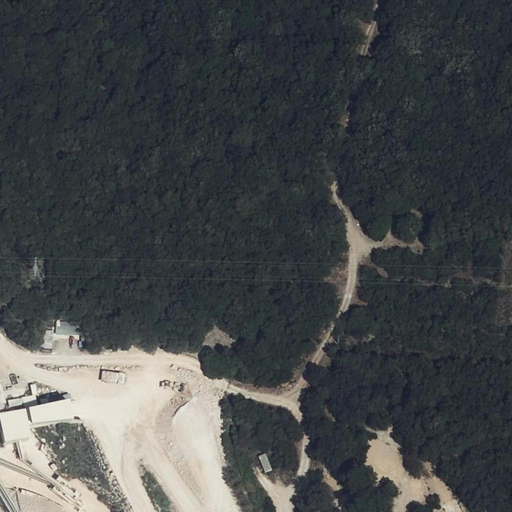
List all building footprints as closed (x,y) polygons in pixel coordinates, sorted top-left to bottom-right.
[(80,335),(81,322),(57,320),(56,333),(80,335)] [(66,392),(75,388),(70,377),(62,381),(66,392)] [(33,410),(0,415),(0,440),(0,443),(25,439),(22,426),(35,424),(33,410)] [(377,477),(403,462),(390,441),(369,454),(373,460),(369,462),(377,477)] [(421,506),(426,481),(415,479),(411,504),(421,506)] [(446,511),(470,511),(468,507),(475,504),(469,491),(442,501),(446,511)]
